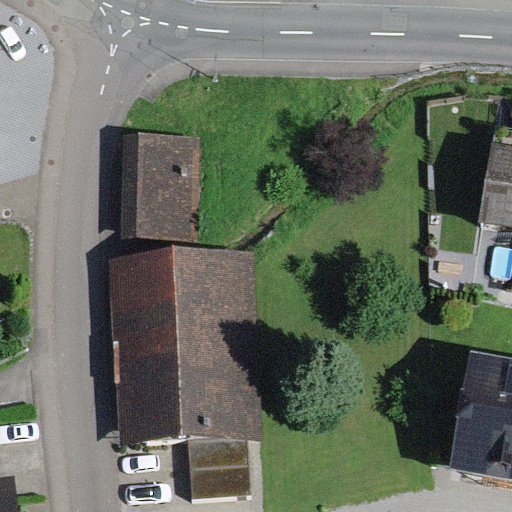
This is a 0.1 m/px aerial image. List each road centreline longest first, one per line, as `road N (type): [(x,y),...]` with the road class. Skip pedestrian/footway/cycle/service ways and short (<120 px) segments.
road 1 (residential): [(76,353),(86,130),(124,18)]
road 2 (tertiary): [(124,18),(353,38)]
road 3 (residential): [(89,511),(76,353)]
road 4 (tertiary): [(353,38),(511,41)]
road 5 (residential): [(358,511),(424,501),(503,511)]
